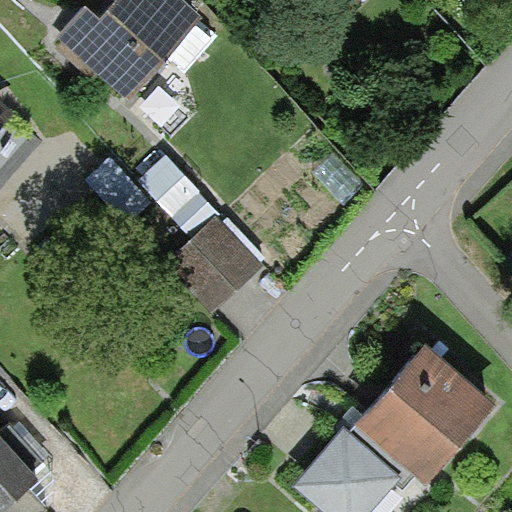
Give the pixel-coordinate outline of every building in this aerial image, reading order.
[(148,0),(116,0),(63,62),(118,109),(185,31),(148,0)] [(166,160),(142,183),(174,215),(198,192),(166,160)] [(217,223),(174,264),(216,308),(259,267),(217,223)] [(412,363),(346,438),(408,491),(473,416),(412,363)] [(0,425),(0,487),(31,460),(0,425)] [(333,441),(285,497),(302,511),(359,511),(384,484),(333,441)]
